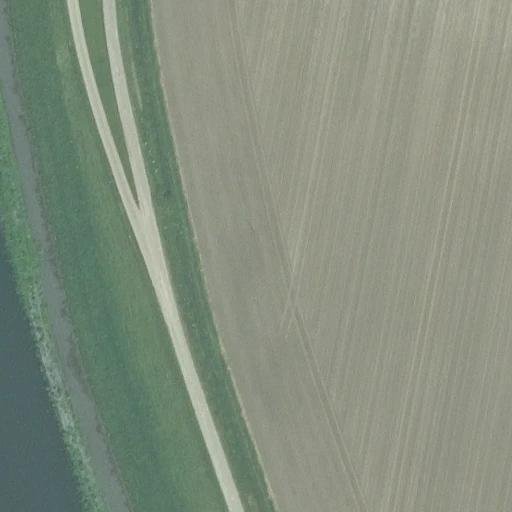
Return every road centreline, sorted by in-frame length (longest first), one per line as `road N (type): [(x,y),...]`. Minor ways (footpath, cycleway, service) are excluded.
road 1 (unclassified): [(154,270),(82,61),(71,0)]
road 2 (unclassified): [(154,270),(107,0)]
road 3 (unclassified): [(237,511),(154,270)]
